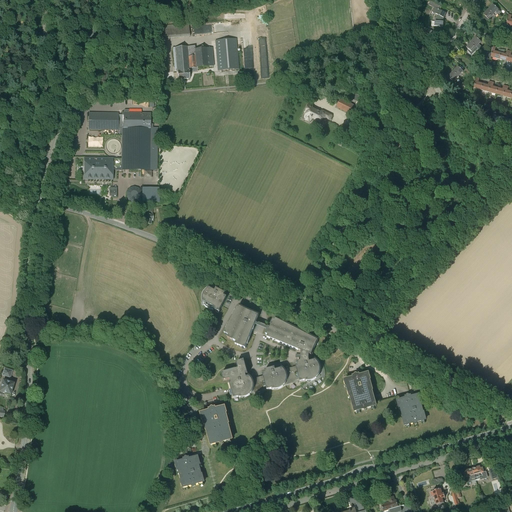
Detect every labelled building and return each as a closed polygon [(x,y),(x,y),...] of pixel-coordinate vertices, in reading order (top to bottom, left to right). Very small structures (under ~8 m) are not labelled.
[(493,5),(488,10),(495,17),(500,12),(493,5)] [(432,22),(432,27),(444,28),(444,23),(443,23),(443,18),(446,14),(434,8),(432,12),(437,15),(436,22),(432,22)] [(495,17),(488,10),(483,15),(486,17),(484,19),(487,22),(491,17),(493,19),(495,17)] [(159,29),(160,40),(189,37),(189,27),(159,29)] [(475,37),(471,43),(478,49),(479,50),(481,48),(481,46),(479,44),(481,42),(475,37)] [(215,41),(218,71),(239,69),(236,39),(215,41)] [(478,49),(471,43),(466,48),(469,50),(467,51),(471,56),(478,49)] [(208,67),(212,67),(210,48),(206,49),(195,50),(195,46),(173,48),(175,72),(177,72),(178,80),(182,80),(185,80),(189,79),(189,72),(190,72),(190,70),(189,70),(189,69),(208,67)] [(491,57),(499,60),(501,54),(495,52),(496,48),(493,47),(491,57)] [(499,60),(506,62),(509,52),(507,51),(505,55),(501,54),(499,60)] [(463,72),(458,67),(453,72),(458,77),(463,72)] [(458,77),(453,72),(448,77),(453,82),(458,77)] [(474,89),(481,91),(483,85),(478,83),(479,79),(477,78),(474,89)] [(481,91),(488,93),(491,83),(489,82),(488,86),(483,85),(481,91)] [(488,93),(496,95),(497,89),(493,87),(494,83),(491,83),(488,93)] [(496,95),(503,97),(506,87),(503,86),(502,90),(497,89),(496,95)] [(503,97),(510,99),(511,93),(507,91),(508,87),(506,87),(503,97)] [(336,102),(332,110),(346,117),(350,109),(336,102)] [(321,113),(311,108),(312,106),(308,105),(305,113),(307,114),(305,118),(306,119),(306,120),(309,122),(310,121),(311,121),(312,119),(321,123),(323,117),(330,120),(332,116),(322,111),(321,113)] [(150,144),(150,114),(129,114),(129,110),(124,110),(124,113),(124,116),(117,115),(117,114),(90,114),(89,129),(117,130),(117,129),(123,129),(122,159),(105,159),(105,161),(85,160),(85,179),(112,179),(112,170),(122,170),(156,170),(156,144),(150,144)] [(504,127),(509,131),(510,131),(511,132),(511,120),(495,116),(493,119),(504,127)] [(103,147),(103,137),(88,136),(88,144),(90,144),(90,145),(96,146),(96,147),(103,147)] [(142,189),(142,203),(158,203),(158,189),(142,189)] [(153,215),(152,215),(152,212),(150,212),(150,210),(143,210),(143,220),(146,221),(146,225),(151,225),(151,221),(153,221),(153,219),(153,215)] [(224,296),(225,294),(216,289),(215,291),(209,288),(208,289),(207,289),(206,290),(205,291),(204,292),(203,293),(203,294),(202,295),(202,296),(202,297),(202,298),(202,300),(202,301),(202,302),(203,303),(203,304),(204,305),(204,306),(205,307),(206,308),(207,309),(208,309),(209,310),(210,310),(212,311),(213,311),(214,310),(219,313),(227,298),(224,296)] [(249,312),(238,306),(224,334),(229,336),(228,338),(227,338),(232,341),(233,340),(236,342),(235,345),(245,349),(259,316),(249,312)] [(248,374),(244,360),(238,362),(239,362),(239,366),(237,366),(238,369),(236,370),(235,370),(224,373),(225,377),(223,377),(222,377),(223,381),(230,379),(231,382),(229,382),(234,399),(240,397),(267,390),(267,391),(273,389),(300,381),(300,382),(306,381),(307,380),(307,381),(308,381),(310,381),(311,381),(313,380),(314,379),(316,378),(318,376),(318,375),(319,373),(319,371),(319,369),(319,367),(318,365),(318,364),(316,363),(316,362),(315,362),(314,361),(309,362),(309,355),(311,356),(314,349),(314,348),(315,348),(318,341),(274,318),(270,325),(271,326),(270,328),(268,327),(265,335),(266,335),(268,336),(267,338),(301,352),(301,355),(297,355),(297,358),(301,359),(301,361),(297,363),(297,366),(296,366),(284,370),(282,369),(275,371),(275,368),(264,371),(265,373),(262,374),(263,376),(251,380),(249,377),(246,378),(245,375),(248,374)] [(207,323),(202,331),(206,334),(211,327),(207,323)] [(10,378),(12,371),(4,369),(2,375),(10,378)] [(349,396),(351,396),(352,401),(351,401),(355,412),(376,406),(373,395),(372,395),(371,391),(372,390),(370,385),(368,380),(370,380),(368,374),(359,376),(359,375),(353,376),(353,378),(344,380),(346,386),(347,386),(348,391),(349,396)] [(10,395),(14,384),(3,380),(0,390),(0,394),(4,396),(4,393),(10,395)] [(423,413),(420,403),(421,402),(419,395),(410,397),(410,396),(405,397),(406,399),(397,401),(399,408),(400,408),(403,418),(405,426),(414,423),(412,419),(415,418),(416,422),(425,420),(423,413)] [(210,411),(201,414),(202,419),(204,419),(205,424),(204,424),(206,430),(207,429),(208,434),(211,445),(232,440),(229,429),(228,429),(227,424),(228,424),(227,418),(226,418),(225,413),(226,413),(224,407),(216,410),(215,409),(209,411),(210,411)] [(182,480),(181,480),(183,488),(192,485),(191,481),(193,480),(195,485),(204,482),(202,475),(201,475),(198,465),(200,464),(198,457),(189,459),(184,460),(184,461),(175,463),(177,470),(179,470),(182,480)] [(472,469),(476,481),(480,480),(480,481),(488,479),(486,472),(484,473),(482,469),(480,469),(479,467),(476,468),(475,468),(473,468),(472,469)] [(498,477),(495,467),(489,469),(492,479),(498,477)] [(476,481),(472,469),(471,469),(469,470),(468,471),(465,472),(465,474),(463,474),(465,479),(466,478),(468,484),(476,481)] [(433,492),(430,493),(431,497),(434,496),(437,506),(438,505),(438,507),(443,506),(442,504),(443,503),(442,498),(443,497),(443,496),(444,496),(443,494),(442,494),(441,489),(439,490),(432,492),(433,492)] [(451,491),(455,506),(459,505),(458,500),(457,500),(454,490),(451,491)] [(381,505),(382,505),(379,506),(380,511),(383,511),(389,509),(390,511),(399,511),(401,511),(400,507),(398,508),(396,501),(395,501),(393,497),(388,498),(389,503),(381,505)] [(500,505),(501,510),(501,511),(509,511),(507,505),(506,505),(506,503),(500,505)]
